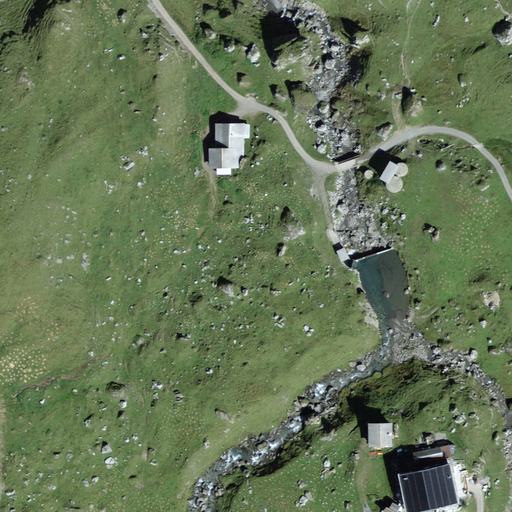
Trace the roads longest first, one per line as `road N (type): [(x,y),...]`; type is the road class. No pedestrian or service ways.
road 1 (track): [(402,137),(359,160),(319,168),(277,111),(250,103),(209,67),(153,0)]
road 2 (track): [(511,190),(479,142),(454,130),(402,137)]
